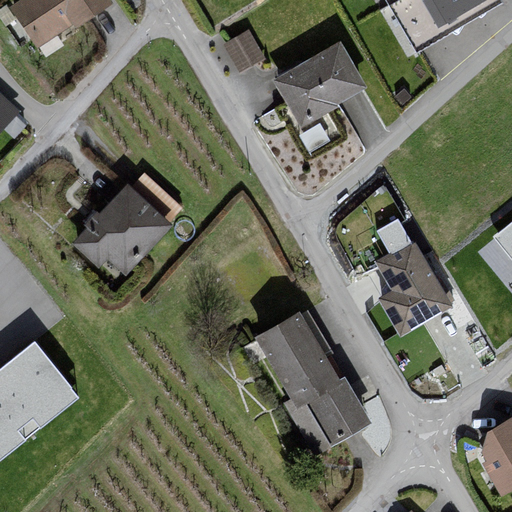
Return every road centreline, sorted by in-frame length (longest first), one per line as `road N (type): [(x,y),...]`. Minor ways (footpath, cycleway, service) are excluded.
road 1 (residential): [(511,37),(299,224)]
road 2 (residential): [(299,224),(160,12)]
road 3 (residential): [(421,440),(299,224)]
road 4 (residential): [(0,188),(160,12)]
